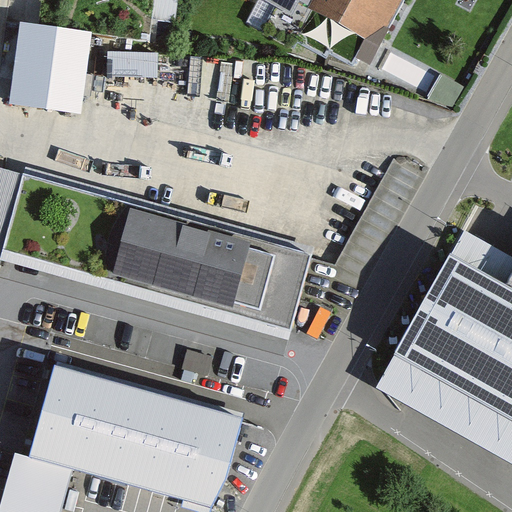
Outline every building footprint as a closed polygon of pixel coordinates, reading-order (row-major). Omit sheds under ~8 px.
[(306,0),(239,0),(281,20),(289,3),(302,9),(306,0)] [(375,48),(399,0),(312,0),(306,14),(375,48)] [(110,51),(110,75),(161,76),(162,52),(110,51)] [(121,79),(122,102),(146,101),(145,78),(121,79)] [(0,250),(20,173),(0,167),(0,250)] [(317,250),(20,173),(0,250),(0,271),(291,346),(317,250)] [(451,263),(392,364),(511,432),(511,283),(506,295),(451,263)] [(224,511),(245,437),(54,388),(33,467),(32,474),(72,485),(176,511),(224,511)] [(14,462),(0,511),(64,511),(72,485),(32,474),(33,467),(14,462)]
